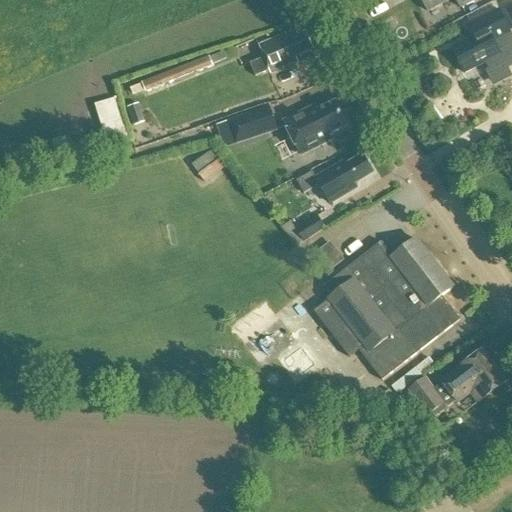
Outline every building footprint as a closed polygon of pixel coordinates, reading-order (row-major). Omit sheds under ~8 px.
[(421,0),(429,13),(452,0),(455,0),(461,11),(481,0),(421,0)] [(501,57),(495,46),(511,37),(499,12),(470,27),(475,38),(453,49),(465,74),(501,57)] [(298,36),(296,31),(259,46),(265,61),(255,65),(260,76),(270,72),(270,74),(298,62),(296,57),(313,50),(306,33),(298,36)] [(217,51),(137,80),(143,96),(223,67),(217,51)] [(116,99),(95,106),(109,151),(130,144),(116,99)] [(139,105),(128,110),(134,127),(146,123),(139,105)] [(320,113),(317,108),(285,124),(301,157),(333,142),(330,137),(348,128),(336,105),(320,113)] [(244,118),(228,124),(236,148),(252,142),(279,132),(271,109),(244,118)] [(312,173),(296,183),(302,192),(317,183),(331,206),(358,189),(356,186),(374,176),(363,157),(349,165),(346,161),(315,179),(312,173)] [(296,249),(303,244),(325,230),(318,218),(289,237),(296,249)] [(381,245),(348,271),(326,289),(334,299),(330,303),(315,314),(350,359),(358,353),(383,384),(461,322),(450,308),(445,311),(438,302),(454,290),(417,243),(394,261),(381,245)] [(316,253),(331,272),(344,262),(329,243),(316,253)] [(458,406),(471,397),(477,406),(507,385),(483,352),(441,382),(458,406)] [(408,393),(421,411),(427,419),(445,407),(425,380),(408,393)] [(390,391),(377,402),(383,409),(396,398),(390,391)] [(439,438),(448,449),(459,462),(469,453),(450,429),(439,438)]
